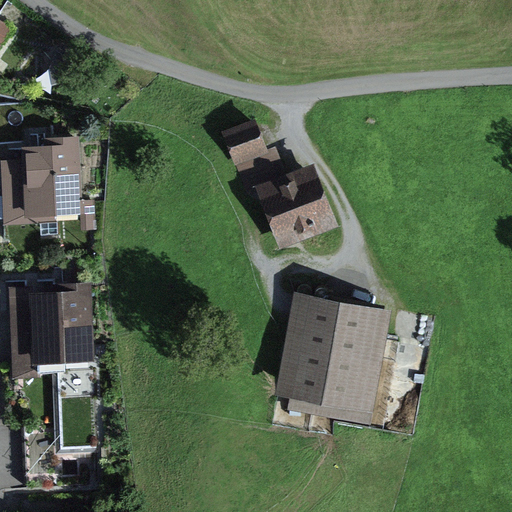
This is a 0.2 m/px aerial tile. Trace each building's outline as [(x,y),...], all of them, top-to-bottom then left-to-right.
[(0,18),(0,46),(11,27),(0,18)] [(49,67),(53,84),(73,80),(76,69),(67,63),(52,62),(49,67)] [(33,103),(0,103),(0,145),(31,144),(31,136),(38,135),(39,141),(44,141),(44,137),(53,136),(52,107),(33,103)] [(277,145),(268,148),(256,117),(222,131),(246,193),(257,188),(255,184),(287,171),(277,145)] [(1,159),(3,225),(82,221),(81,200),(79,136),(53,136),(44,137),(44,141),(44,144),(21,145),(22,158),(1,159)] [(287,171),(255,184),(257,188),(280,247),(339,224),(314,160),(287,171)] [(96,229),(96,200),(81,200),(82,221),(82,230),(96,229)] [(26,285),(9,286),(12,378),(53,377),(55,453),(99,452),(93,280),(54,282),(55,289),(28,290),(26,285)] [(294,291),(277,393),(290,396),(288,408),(370,425),(392,309),(294,291)]
